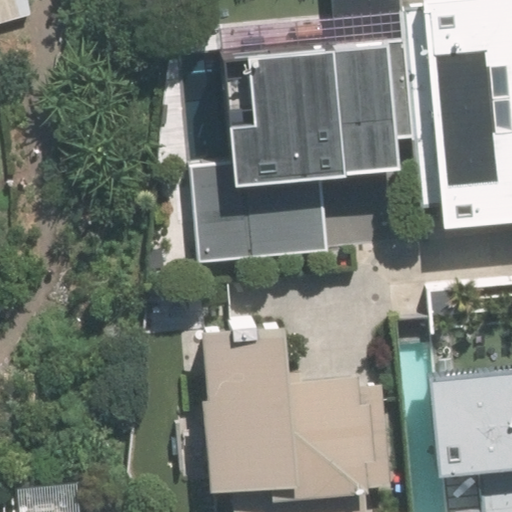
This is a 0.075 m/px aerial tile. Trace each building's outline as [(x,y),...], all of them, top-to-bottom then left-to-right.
[(0,0),(0,19),(32,10),(29,0),(0,0)] [(511,0),(430,0),(447,219),(511,214),(511,0)] [(238,117),(240,154),(198,157),(205,255),(328,246),(322,168),(416,161),(406,33),(254,44),(259,115),(238,117)] [(372,368),(293,374),(288,318),(202,324),(214,485),(233,484),(235,511),(368,511),(367,487),(381,486),(372,368)] [(511,362),(435,371),(445,471),(477,468),(482,511),(511,508),(511,362)]
